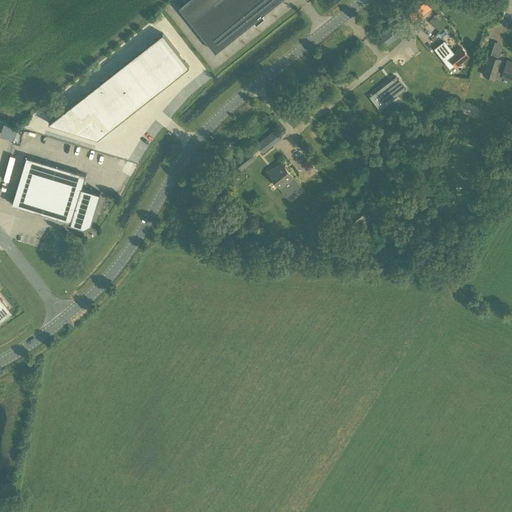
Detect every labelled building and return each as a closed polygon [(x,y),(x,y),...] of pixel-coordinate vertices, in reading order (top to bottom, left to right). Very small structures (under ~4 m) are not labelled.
[(256,23),(263,17),(262,14),(279,0),(186,0),(179,6),(215,52),(254,21),(256,23)] [(415,15),(427,4),(423,0),(416,0),(409,7),(415,15)] [(387,46),(408,28),(400,18),(379,36),(387,46)] [(163,33),(155,39),(167,55),(175,48),(163,33)] [(155,39),(147,45),(160,61),(166,56),(167,55),(155,39)] [(469,57),(461,46),(453,52),(444,40),(434,49),(449,69),(454,65),(456,67),(469,57)] [(147,45),(139,51),(152,67),(157,63),(160,61),(147,45)] [(167,55),(166,56),(179,73),(189,66),(175,48),(167,55)] [(139,51),(132,58),(144,73),(148,70),(152,67),(139,51)] [(506,62),(502,60),(502,59),(491,55),(484,75),(487,76),(486,78),(489,79),(490,77),(495,79),(497,71),(503,72),(501,76),(511,79),(511,61),(507,60),(506,62)] [(160,61),(157,63),(170,80),(179,73),(166,56),(160,61)] [(132,58),(124,64),(136,80),(139,77),(144,73),(132,58)] [(152,67),(148,70),(162,87),(170,80),(157,63),(152,67)] [(116,70),(128,86),(130,84),(136,80),(124,64),(116,70)] [(417,76),(407,64),(400,70),(410,82),(417,76)] [(116,70),(108,76),(120,92),(128,86),(116,70)] [(148,70),(139,77),(153,94),(162,87),(148,70)] [(395,75),(375,90),(385,103),(389,100),(388,99),(392,95),(393,96),(405,87),(395,75)] [(108,76),(100,83),(113,98),(120,92),(108,76)] [(136,80),(130,84),(144,102),(153,94),(139,77),(136,80)] [(100,83),(92,89),(105,104),(113,98),(100,83)] [(130,84),(121,92),(134,109),(144,102),(130,84)] [(92,89),(85,95),(97,111),(103,106),(105,104),(92,89)] [(121,92),(112,99),(125,116),(134,109),(121,92)] [(85,95),(77,101),(89,117),(97,111),(85,95)] [(112,99),(103,106),(116,123),(125,116),(112,99)] [(77,101),(69,107),(81,123),(89,117),(77,101)] [(97,111),(94,113),(107,130),(116,123),(103,106),(97,111)] [(69,107),(49,123),(72,130),(81,123),(69,107)] [(94,113),(72,130),(98,138),(107,130),(94,113)] [(14,139),(19,127),(5,122),(1,134),(14,139)] [(262,153),(281,138),(275,130),(256,145),(262,153)] [(241,170),(257,158),(250,149),(234,161),(241,170)] [(89,230),(101,191),(82,185),(86,174),(26,156),(12,204),(70,221),(69,223),(89,230)] [(294,178),(281,161),(273,168),(273,167),(267,172),(280,189),(294,178)] [(353,228),(368,215),(361,207),(346,219),(353,228)] [(0,314),(9,308),(0,297),(0,314)]
